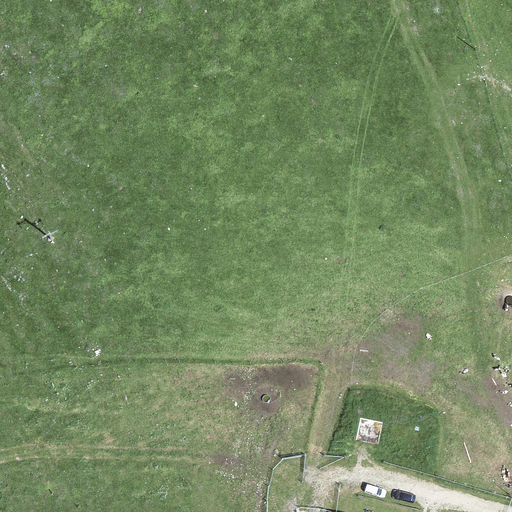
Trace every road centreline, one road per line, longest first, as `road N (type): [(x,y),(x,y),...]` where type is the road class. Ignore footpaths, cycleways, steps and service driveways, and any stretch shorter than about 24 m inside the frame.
road 1 (track): [(499,511),(370,484),(268,478),(219,460),(0,457)]
road 2 (track): [(511,426),(469,325),(466,187),(398,0)]
